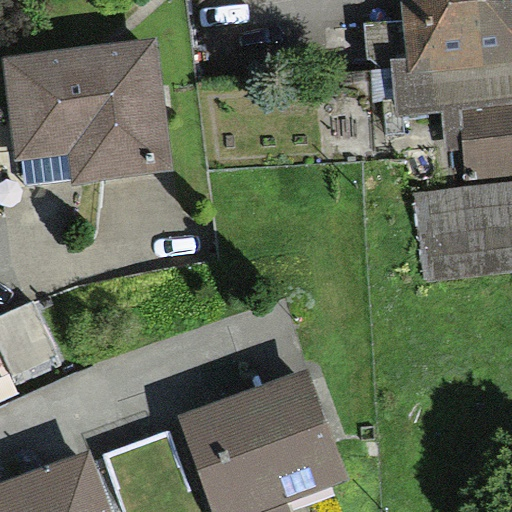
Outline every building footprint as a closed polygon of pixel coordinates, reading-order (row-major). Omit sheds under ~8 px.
[(511,0),(400,0),(402,20),(365,23),(369,59),(374,59),(380,68),(392,67),(395,115),(442,112),(444,149),(465,148),(467,179),(511,176),(511,0)] [(152,40),(4,58),(17,160),(73,154),(77,183),(168,172),(152,40)] [(511,275),(511,183),(415,194),(425,285),(511,275)] [(35,301),(0,316),(0,351),(12,376),(60,354),(35,301)] [(308,375),(181,419),(213,511),(288,511),(284,501),(345,480),(308,375)] [(111,511),(91,456),(0,488),(0,511),(111,511)]
